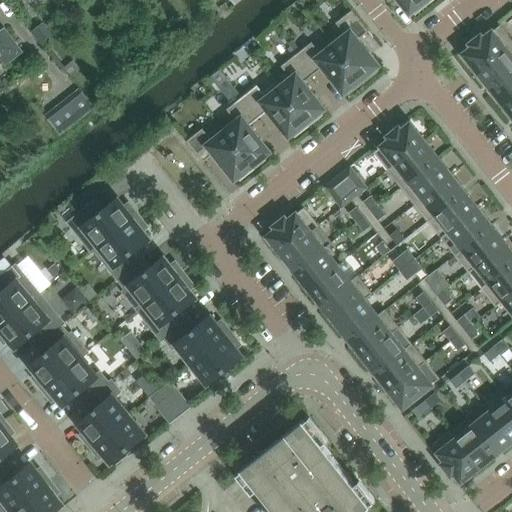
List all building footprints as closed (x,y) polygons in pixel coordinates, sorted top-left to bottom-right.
[(430,3),(427,0),(398,0),(410,14),(414,11),(416,15),(430,3)] [(379,66),(358,40),(369,32),(352,10),(336,23),(345,35),(334,44),(330,39),(330,40),(364,83),(378,72),(376,69),(379,66)] [(477,72),(511,44),(511,40),(500,25),(483,39),(481,36),(478,38),(478,39),(473,43),(475,45),(463,54),(477,72)] [(0,52),(1,52),(9,62),(22,51),(5,29),(0,32),(0,52)] [(364,83),(330,40),(318,49),(312,42),(297,54),(313,75),(323,68),(344,94),(347,91),(350,95),(364,83)] [(491,89),(511,72),(511,44),(477,72),(491,89)] [(325,109),(304,83),(313,75),(297,54),(281,66),(287,73),(275,83),(309,126),(324,115),(321,112),(325,109)] [(504,106),(511,99),(511,72),(491,89),(504,106)] [(309,126),(275,83),(263,93),(257,85),(242,97),(259,119),(268,111),(289,137),(293,135),(295,138),(309,126)] [(270,152),(249,126),(259,119),(242,97),(227,109),(233,117),(220,126),(255,170),(269,158),(267,155),(270,152)] [(388,171),(425,142),(411,124),(399,133),(397,130),(392,134),(388,136),(390,139),(374,153),(388,171)] [(255,170),(220,126),(220,127),(223,131),(212,140),(203,129),(187,141),(203,162),(214,154),(235,181),(238,178),(241,181),(255,170)] [(401,188),(438,158),(425,142),(388,171),(401,188)] [(415,205),(452,175),(438,158),(401,188),(415,205)] [(353,190),(357,195),(367,188),(363,182),(350,166),(341,174),(353,190)] [(428,221),(465,192),(452,175),(415,205),(428,221)] [(337,202),(342,208),(351,200),(347,195),(334,179),(324,187),(337,202)] [(442,238),(478,209),(465,192),(428,221),(442,238)] [(363,202),(370,212),(378,206),(371,196),(363,202)] [(95,251),(139,216),(129,202),(128,204),(125,207),(118,199),(101,213),(93,203),(68,223),(92,253),(95,251)] [(386,215),(378,206),(370,212),(378,221),(386,215)] [(349,213),(357,223),(364,217),(357,207),(349,213)] [(282,255),(319,226),(304,208),(287,221),(285,218),(282,221),(277,225),(279,228),(267,237),(282,255)] [(455,255),(492,226),(478,209),(442,238),(455,255)] [(132,253),(150,239),(144,231),(147,228),(147,229),(149,227),(139,216),(95,251),(118,280),(140,262),(132,253)] [(372,226),(364,217),(357,223),(364,232),(372,226)] [(295,272),(332,242),(319,226),(282,255),(295,272)] [(468,272),(505,243),(492,226),(455,255),(468,272)] [(405,240),(398,230),(390,236),(397,246),(405,240)] [(391,251),(383,241),(376,247),(383,257),(391,251)] [(337,266),(325,250),(333,243),(332,242),(295,272),(308,289),(337,266)] [(482,289),(511,265),(511,251),(505,243),(468,272),(469,273),(477,267),(489,282),(481,289),(482,289)] [(408,250),(400,256),(408,265),(415,259),(408,250)] [(408,265),(400,256),(392,262),(400,271),(408,265)] [(29,257),(19,265),(42,292),(52,284),(29,257)] [(144,305),(185,273),(175,261),(174,262),(175,263),(171,266),(165,257),(147,272),(140,262),(118,280),(126,291),(130,288),(144,305)] [(0,277),(13,267),(5,258),(0,261),(0,277)] [(423,268),(415,259),(408,265),(415,275),(418,272),(423,268)] [(0,327),(40,294),(16,264),(13,267),(0,277),(0,327)] [(415,275),(408,265),(400,271),(407,281),(411,278),(415,275)] [(495,306),(511,292),(511,265),(482,289),(495,306)] [(322,306),(359,276),(358,275),(350,281),(337,266),(308,289),(322,306)] [(179,311),(196,297),(190,289),(193,287),(194,287),(195,286),(185,273),(144,305),(137,311),(162,341),(164,339),(187,322),(179,311)] [(335,322),(372,293),(359,276),(322,306),(335,322)] [(430,287),(438,297),(445,290),(438,281),(430,287)] [(453,300),(445,290),(438,297),(445,306),(453,300)] [(431,302),(424,292),(416,298),(424,308),(431,302)] [(511,311),(511,292),(495,306),(496,307),(504,301),(511,311)] [(349,339),(386,310),(385,309),(377,316),(365,300),(373,294),(372,293),(335,322),(349,339)] [(65,323),(40,294),(0,327),(0,339),(4,345),(5,344),(5,343),(8,340),(15,348),(32,334),(40,344),(62,326),(65,323)] [(439,311),(431,302),(424,308),(431,317),(439,311)] [(362,356),(399,327),(386,310),(349,339),(362,356)] [(457,321),(464,331),(472,324),(465,315),(457,321)] [(191,365),(232,333),(222,320),(221,321),(221,322),(218,324),(211,316),(193,330),(187,322),(164,339),(173,350),(177,347),(191,365)] [(480,334),(472,324),(464,331),(472,340),(480,334)] [(42,391),(82,358),(89,352),(72,332),(69,334),(62,326),(40,344),(48,352),(30,367),(37,375),(33,377),(32,378),(42,391)] [(458,335),(451,326),(443,332),(450,342),(458,335)] [(376,373),(412,344),(412,343),(404,349),(392,334),(400,328),(399,327),(362,356),(376,373)] [(207,385),(243,356),(237,349),(241,347),(240,346),(242,345),(232,333),(191,365),(207,385)] [(466,345),(458,335),(450,342),(458,351),(466,345)] [(503,339),(493,347),(500,355),(509,347),(503,339)] [(389,390),(426,361),(412,344),(376,373),(389,390)] [(500,355),(493,347),(484,354),(490,362),(500,355)] [(109,382),(100,372),(96,375),(82,358),(42,391),(52,402),(53,401),(56,398),(63,406),(80,391),(87,400),(109,382)] [(432,385),(419,368),(427,362),(426,361),(389,390),(403,408),(432,385)] [(469,366),(460,373),(466,381),(475,374),(469,366)] [(466,381),(460,373),(450,381),(456,389),(466,381)] [(129,415),(115,397),(121,392),(112,380),(109,382),(87,400),(95,410),(78,424),(84,432),(81,435),(81,434),(79,435),(89,448),(129,415)] [(178,390),(171,381),(160,389),(167,398),(178,390)] [(511,382),(501,391),(511,405),(511,382)] [(167,398),(160,389),(150,398),(157,406),(167,398)] [(192,407),(178,390),(157,406),(171,424),(192,407)] [(511,405),(501,391),(484,404),(511,439),(511,405)] [(435,393),(426,400),(432,408),(441,401),(435,393)] [(432,408),(426,400),(416,408),(423,416),(432,408)] [(511,442),(511,439),(484,404),(483,405),(489,413),(474,425),(468,417),(467,418),(496,455),(511,442)] [(110,463),(146,434),(129,415),(89,448),(100,460),(101,459),(101,458),(104,456),(110,463)] [(496,455),(467,418),(450,431),(479,468),(496,455)] [(0,463),(0,454),(14,444),(8,436),(11,434),(12,434),(13,433),(4,421),(0,424),(0,468),(3,467),(0,463)] [(304,421),(244,468),(278,511),(362,511),(371,506),(304,421)] [(479,468),(450,431),(432,445),(446,462),(443,464),(445,468),(446,467),(450,472),(452,471),(461,482),(479,468)] [(7,511),(49,481),(39,467),(38,468),(38,469),(35,472),(28,463),(10,477),(3,467),(0,468),(0,511),(7,511)] [(48,511),(59,504),(53,496),(56,493),(57,494),(58,493),(49,481),(7,511),(48,511)]
